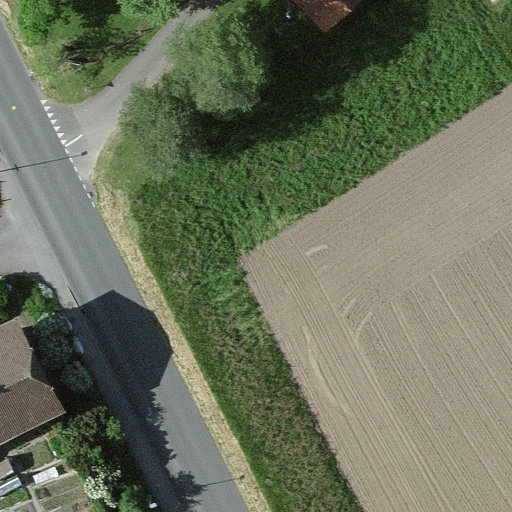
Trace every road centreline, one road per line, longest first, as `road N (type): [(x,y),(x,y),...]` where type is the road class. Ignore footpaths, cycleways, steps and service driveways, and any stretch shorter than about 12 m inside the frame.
road 1 (secondary): [(203,511),(58,233)]
road 2 (secondary): [(58,233),(0,110)]
